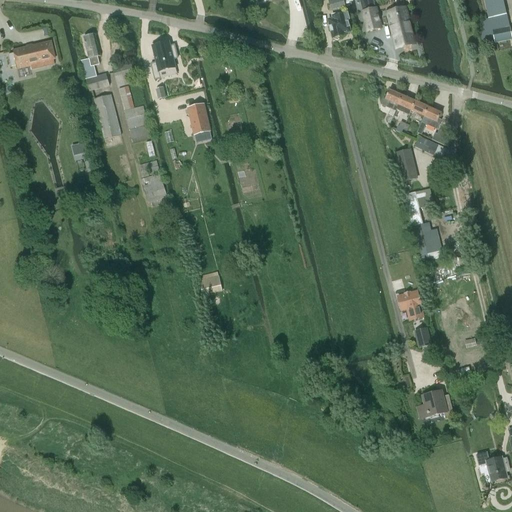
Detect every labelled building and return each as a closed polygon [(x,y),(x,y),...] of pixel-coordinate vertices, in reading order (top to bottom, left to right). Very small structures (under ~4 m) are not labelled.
[(328,0),(331,11),(345,7),(343,0),(328,0)] [(373,0),(359,0),(363,13),(368,32),(381,28),(376,9),(373,0)] [(485,0),(489,19),(506,15),(502,0),(485,0)] [(405,9),(387,13),(397,49),(415,45),(405,9)] [(333,39),(334,39),(335,40),(338,41),(340,39),(340,37),(345,36),(345,34),(350,33),(348,21),(349,21),(347,14),(341,16),(340,14),(332,16),(333,20),(328,21),(333,39)] [(511,38),(510,28),(493,32),(496,43),(511,39),(511,38)] [(95,35),(83,38),(89,60),(82,61),(86,80),(97,77),(94,67),(99,65),(97,58),(100,57),(95,35)] [(10,67),(16,66),(16,69),(55,60),(50,42),(12,51),(13,54),(8,55),(10,67)] [(156,63),(151,64),(155,80),(161,79),(159,73),(176,68),(173,60),(178,59),(174,45),(170,47),(169,43),(152,47),(156,63)] [(112,69),(118,89),(137,83),(131,64),(112,69)] [(90,92),(110,86),(106,75),(86,81),(90,92)] [(125,111),(134,109),(128,87),(119,90),(125,111)] [(163,88),(156,90),(159,100),(166,98),(163,88)] [(393,118),(398,106),(403,96),(390,90),(387,97),(384,95),(380,105),(391,110),(388,116),(393,118)] [(105,141),(121,136),(111,95),(94,100),(105,141)] [(403,96),(398,106),(411,111),(416,102),(403,96)] [(416,102),(411,111),(424,117),(429,108),(416,102)] [(204,105),(187,109),(191,122),(194,136),(210,132),(204,105)] [(143,107),(124,112),(131,140),(132,144),(151,139),(150,135),(143,107)] [(437,130),(441,121),(439,120),(442,113),(429,108),(424,117),(417,133),(421,136),(426,126),(437,130)] [(432,140),(435,142),(434,142),(449,148),(449,140),(445,138),(447,134),(439,131),(438,135),(435,133),(432,140)] [(82,144),(73,147),(75,156),(85,154),(87,154),(84,144),(82,144)] [(403,182),(417,179),(410,151),(396,154),(403,182)] [(142,179),(149,177),(148,172),(149,172),(150,176),(160,174),(156,161),(139,166),(142,179)] [(141,180),(149,205),(150,204),(152,208),(169,203),(167,199),(159,175),(141,180)] [(424,191),(403,196),(407,212),(412,231),(420,263),(432,260),(428,246),(440,243),(436,230),(431,231),(429,223),(423,225),(419,209),(428,207),(424,191)] [(184,214),(200,210),(197,197),(180,201),(184,214)] [(165,227),(156,229),(157,232),(158,236),(172,232),(171,225),(165,227)] [(202,296),(222,291),(219,277),(199,282),(202,296)] [(404,295),(397,297),(401,313),(406,311),(409,323),(424,319),(420,300),(417,291),(411,293),(411,292),(404,294),(404,295)] [(415,332),(419,348),(431,345),(427,329),(415,332)] [(445,421),(454,419),(449,399),(443,401),(441,392),(423,396),(425,406),(418,408),(420,419),(443,414),(445,421)] [(487,454),(476,457),(479,467),(487,465),(492,483),(507,479),(504,467),(509,466),(507,459),(502,460),(502,458),(489,461),(487,454)]
